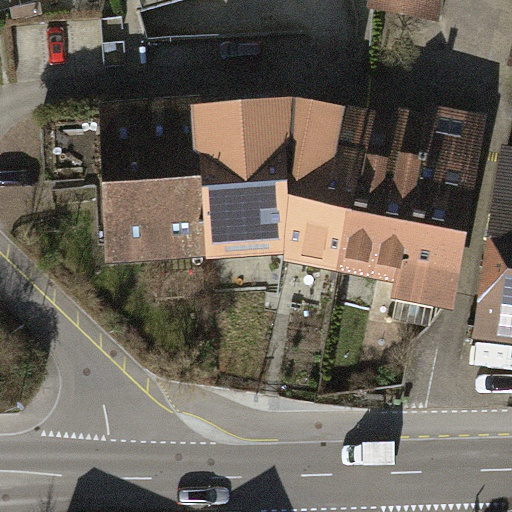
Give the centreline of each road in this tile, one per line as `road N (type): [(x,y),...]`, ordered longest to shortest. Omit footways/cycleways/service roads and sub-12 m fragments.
road 1 (residential): [(369,93),(278,76),(45,96),(0,116)]
road 2 (primary): [(380,474),(119,479)]
road 3 (unclassified): [(0,277),(101,378),(119,479)]
road 4 (primary): [(511,471),(380,474)]
